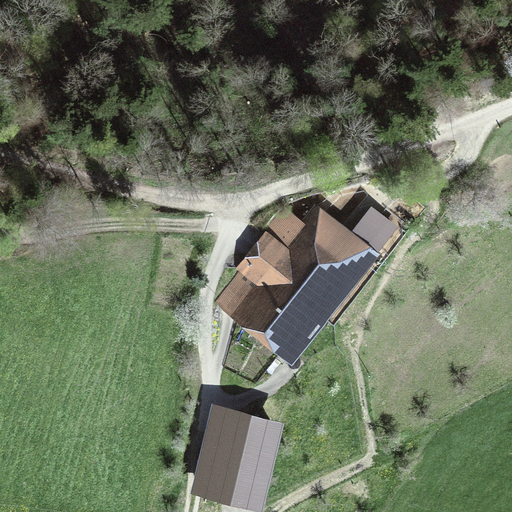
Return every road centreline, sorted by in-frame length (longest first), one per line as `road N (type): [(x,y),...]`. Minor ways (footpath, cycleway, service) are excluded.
road 1 (track): [(275,511),(289,497),(370,458),(352,322),(423,226)]
road 2 (track): [(235,206),(511,102)]
road 3 (track): [(227,229),(210,268),(202,321),(206,400),(185,511)]
road 4 (track): [(0,156),(235,206)]
road 5 (track): [(227,229),(180,221),(0,237)]
road 6 (track): [(473,121),(469,152),(353,214)]
